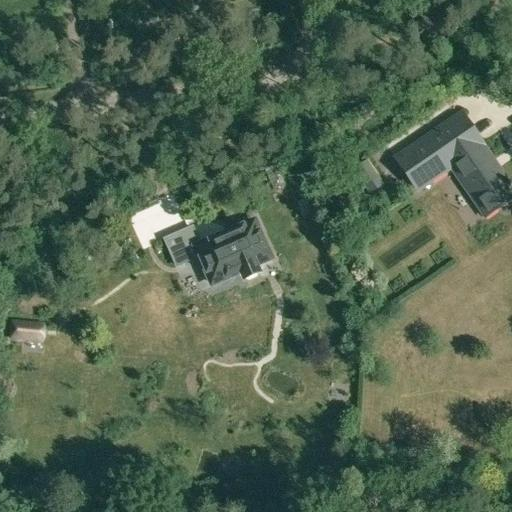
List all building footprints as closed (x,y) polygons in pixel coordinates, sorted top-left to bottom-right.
[(413,26),(418,36),(431,29),(427,20),(413,26)] [(462,112),(393,159),(404,176),(422,164),(435,182),(453,170),(485,217),(511,199),(511,185),(484,145),(462,112)] [(367,161),(352,171),(369,195),(383,185),(367,161)] [(265,168),(274,189),(284,185),(275,164),(265,168)] [(297,202),(302,216),(311,213),(306,199),(297,202)] [(198,256),(211,285),(240,272),(241,274),(247,276),(253,273),(255,268),(254,266),(271,258),(254,221),(200,245),(192,228),(165,240),(177,266),(198,256)] [(9,340),(44,343),(45,323),(11,320),(9,340)]
